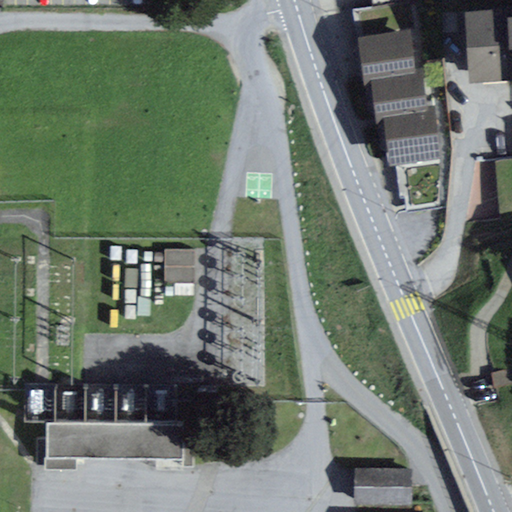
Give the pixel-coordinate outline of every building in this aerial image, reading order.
[(509,6),(460,9),(465,80),(511,77),(511,52),(510,14),(509,6)] [(410,28),(356,35),(361,74),(371,73),(376,113),(383,113),(389,163),(441,157),(435,104),(426,105),(422,67),(415,68),(410,28)] [(166,242),(165,275),(199,277),(200,244),(166,242)] [(55,422),(47,422),(47,456),(183,457),(184,423),(55,422)] [(414,498),(413,462),(355,463),(356,499),(414,498)]
